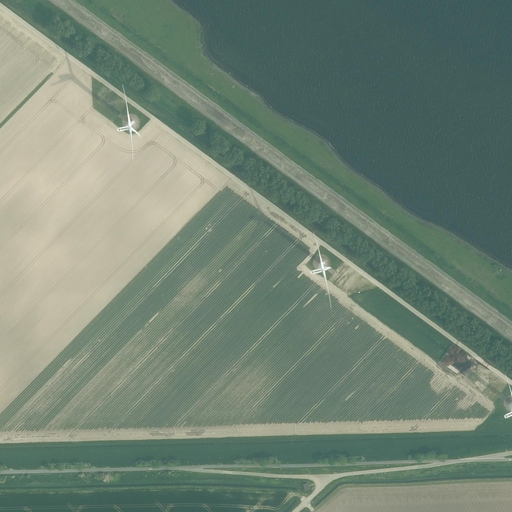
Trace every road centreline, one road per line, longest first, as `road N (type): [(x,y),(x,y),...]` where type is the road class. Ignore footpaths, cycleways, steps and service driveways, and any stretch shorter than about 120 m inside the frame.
road 1 (unclassified): [(183,468),(445,461)]
road 2 (unclassified): [(0,472),(183,468)]
road 3 (unclassified): [(324,477),(183,468)]
road 4 (unclassified): [(445,461),(324,477)]
